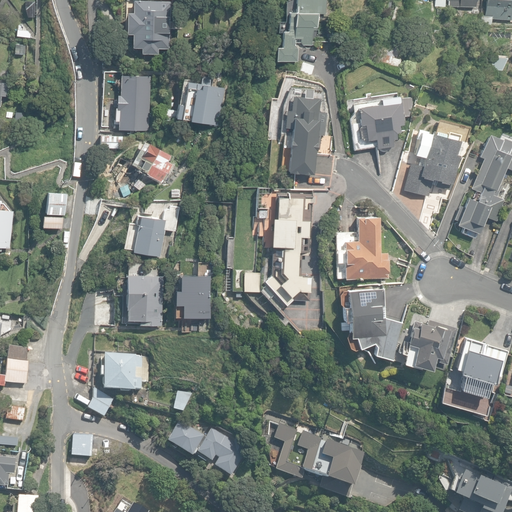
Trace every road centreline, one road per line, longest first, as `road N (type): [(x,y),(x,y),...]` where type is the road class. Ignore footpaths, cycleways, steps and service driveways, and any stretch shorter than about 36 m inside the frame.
road 1 (residential): [(56,414),(54,363),(88,179),(91,114),(88,69),(63,0)]
road 2 (residential): [(341,170),(436,256),(442,277),(511,295)]
road 3 (unclassified): [(224,511),(172,468),(56,414)]
